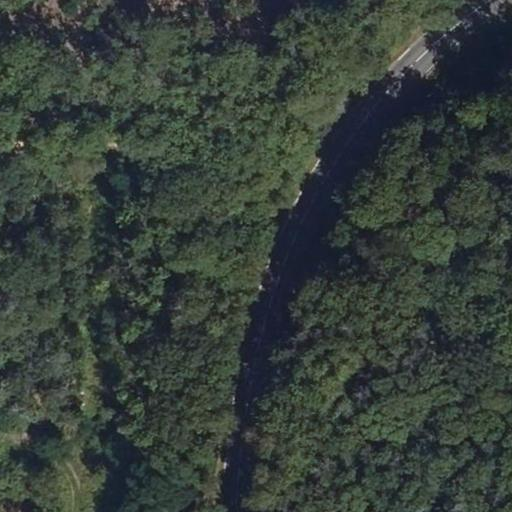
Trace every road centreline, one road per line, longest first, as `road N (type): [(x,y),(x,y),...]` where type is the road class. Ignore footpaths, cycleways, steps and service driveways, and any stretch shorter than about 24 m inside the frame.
road 1 (tertiary): [(238,511),(255,380),(284,279),(343,154),(409,72),(494,0)]
road 2 (track): [(75,511),(62,464),(0,421)]
